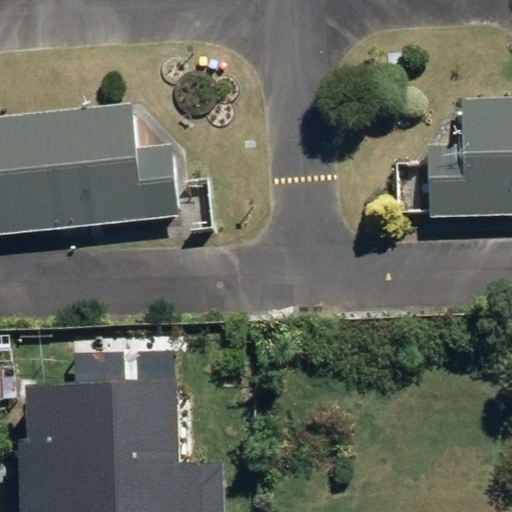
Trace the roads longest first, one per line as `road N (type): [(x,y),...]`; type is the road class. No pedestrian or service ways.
road 1 (residential): [(306,270),(0,285)]
road 2 (residential): [(0,24),(294,5)]
road 3 (residential): [(294,5),(306,270)]
road 4 (residential): [(511,264),(306,270)]
